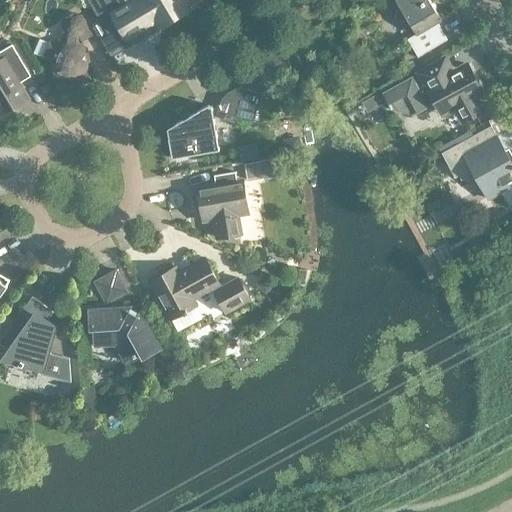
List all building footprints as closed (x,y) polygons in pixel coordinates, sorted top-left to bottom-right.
[(186,7),(182,0),(141,0),(142,0),(130,7),(128,3),(113,12),(128,38),(143,29),(142,27),(154,20),(156,24),(186,7)] [(429,0),(396,0),(399,4),(395,18),(409,22),(416,33),(407,38),(418,57),(447,39),(437,22),(441,20),(429,0)] [(71,80),(74,85),(90,76),(87,71),(90,65),(86,47),(82,44),(81,42),(80,40),(92,33),(87,25),(86,21),(83,16),(78,14),(73,13),(64,19),(62,23),(65,33),(62,41),(57,44),(51,42),(44,58),(49,61),(51,68),(64,79),(71,80)] [(125,43),(110,17),(100,23),(106,34),(100,38),(109,53),(125,43)] [(28,70),(12,44),(0,51),(0,114),(27,98),(17,81),(18,76),(28,70)] [(275,52),(268,56),(281,79),(289,75),(280,59),(279,60),(275,52)] [(426,86),(429,91),(423,95),(412,76),(383,92),(392,109),(412,115),(429,105),(428,104),(438,99),(445,113),(455,107),(460,116),(468,118),(482,110),(475,96),(483,92),(467,64),(455,70),(451,69),(445,58),(419,72),(427,86),(426,86)] [(224,97),(219,111),(252,124),(263,96),(240,88),(224,97)] [(377,94),(363,102),(368,113),(382,105),(377,94)] [(167,128),(172,158),(219,149),(212,106),(207,105),(167,128)] [(511,203),(511,161),(498,135),(497,136),(489,120),(457,138),(459,143),(441,152),(455,177),(459,175),(461,179),(467,181),(475,177),(488,201),(502,193),(503,193),(502,194),(508,206),(511,203)] [(259,162),(244,165),(246,180),(261,177),(259,162)] [(198,188),(203,219),(215,217),(218,237),(240,233),(236,214),(248,212),(242,180),(237,181),(235,171),(221,174),(223,184),(198,188)] [(176,266),(149,280),(170,319),(184,312),(184,313),(188,311),(187,310),(197,305),(193,298),(212,287),(225,312),(250,298),(238,277),(221,287),(205,257),(179,271),(176,266)] [(294,268),(292,279),(302,281),(305,271),(294,268)] [(128,291),(116,270),(95,281),(107,302),(109,301),(110,308),(91,310),(92,326),(95,326),(96,344),(116,343),(126,361),(142,352),(143,355),(158,347),(140,313),(139,312),(137,315),(129,310),(130,307),(129,307),(115,308),(114,298),(128,291)] [(265,275),(258,282),(258,288),(266,295),(268,292),(275,284),(265,275)] [(275,284),(268,292),(280,304),(291,293),(278,281),(275,284)] [(0,341),(0,342),(10,349),(4,358),(42,369),(41,374),(72,382),(69,358),(47,352),(54,327),(40,317),(47,307),(32,296),(0,341)]
